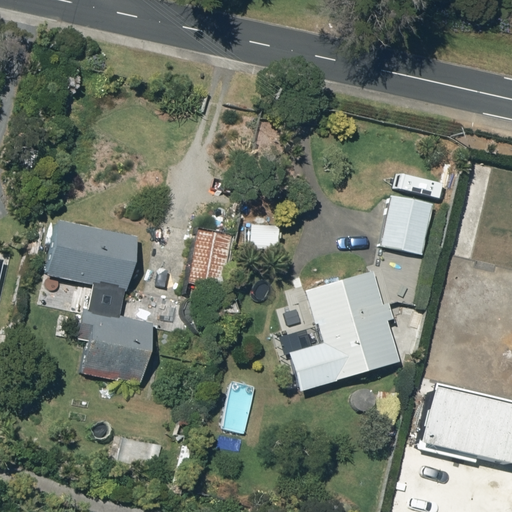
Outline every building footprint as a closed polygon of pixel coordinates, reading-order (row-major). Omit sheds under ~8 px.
[(386,198),(376,249),(418,257),(428,206),(386,198)] [(130,238),(49,223),(39,279),(120,294),(130,238)] [(246,225),(246,250),(269,251),(270,226),(246,225)] [(193,232),(184,284),(217,290),(226,238),(193,232)] [(300,319),(304,332),(280,339),(285,355),(284,355),(295,395),(394,365),(382,323),(388,321),(384,305),(377,307),(367,275),(299,296),(306,317),(300,319)] [(143,325),(74,311),(68,341),(79,343),(73,372),(131,383),(143,325)] [(511,406),(430,386),(429,392),(427,392),(412,451),(471,465),(472,460),(511,470),(511,406)]
